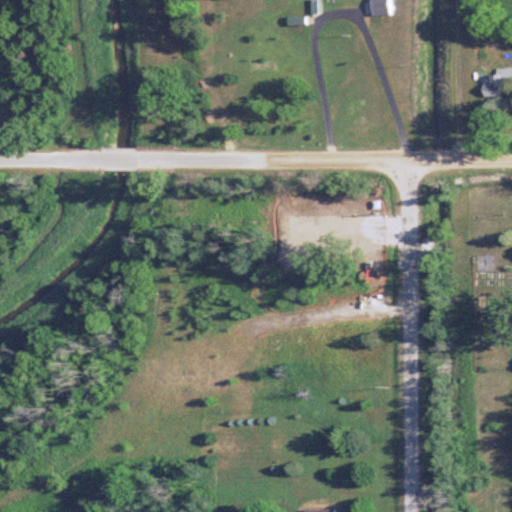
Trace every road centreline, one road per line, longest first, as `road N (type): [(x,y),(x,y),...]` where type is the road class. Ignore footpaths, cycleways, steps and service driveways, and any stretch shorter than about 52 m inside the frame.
road 1 (residential): [(139,159),(511,161)]
road 2 (residential): [(409,511),(408,160)]
